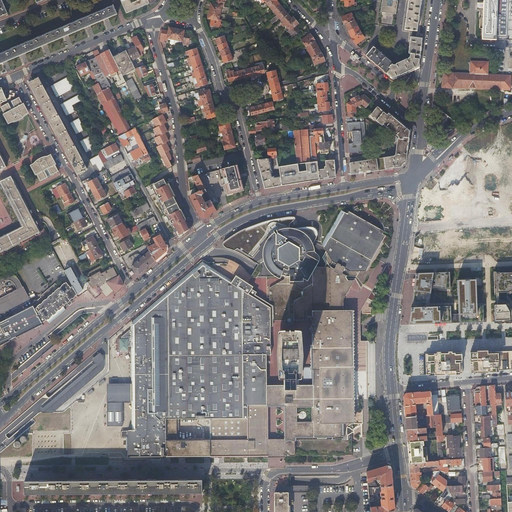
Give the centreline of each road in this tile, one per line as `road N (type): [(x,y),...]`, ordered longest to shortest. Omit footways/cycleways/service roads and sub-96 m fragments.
road 1 (secondary): [(0,420),(203,245)]
road 2 (residential): [(16,75),(134,291)]
road 3 (residential): [(151,19),(175,111),(184,196),(200,234)]
road 4 (residential): [(207,511),(207,503),(9,503)]
road 5 (secondary): [(203,245),(262,211),(384,192)]
road 6 (residential): [(265,511),(273,471),(346,469),(397,453)]
road 7 (secondary): [(390,389),(387,350),(404,227)]
road 8 (residential): [(116,305),(75,305),(9,363),(9,397)]
road 9 (residential): [(16,75),(151,19)]
road 10 (secondary): [(116,305),(9,397)]
road 11 (residential): [(465,382),(472,511)]
road 12 (residential): [(342,186),(335,63)]
